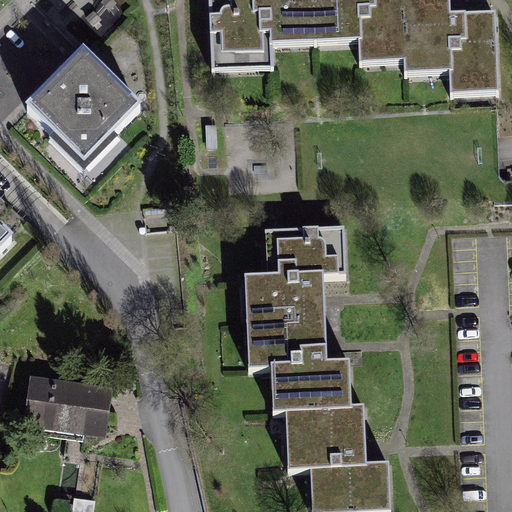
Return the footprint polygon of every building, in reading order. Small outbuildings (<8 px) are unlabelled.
[(207,0),(211,75),(272,72),(271,50),(361,46),(362,68),(405,66),(405,79),(451,77),(453,103),(500,100),(496,21),(451,23),(450,1),(427,2),(407,3),(407,0),(207,0)] [(83,59),(26,117),(83,173),(140,115),(83,59)] [(343,231),(266,234),(268,280),(249,281),(253,372),(268,371),(270,415),(279,414),(282,474),(310,473),(311,511),(390,511),(389,469),(367,470),(364,412),(351,413),(349,367),(330,367),(325,277),(346,276),(343,231)] [(0,255),(11,245),(0,234),(0,255)] [(107,394),(33,384),(27,431),(101,441),(107,394)]
